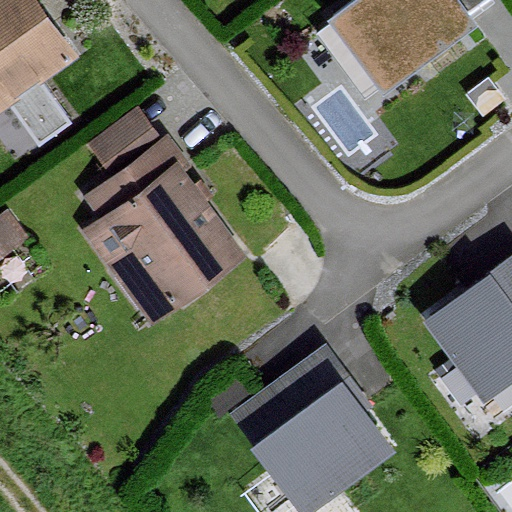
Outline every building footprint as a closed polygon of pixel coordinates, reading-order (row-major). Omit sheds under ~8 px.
[(69,60),(25,0),(0,0),(0,111),(29,151),(64,127),(34,85),(69,60)] [(462,29),(440,0),(351,0),(322,22),(375,94),(462,29)] [(138,103),(92,138),(110,162),(157,128),(138,103)] [(188,180),(157,140),(76,202),(90,220),(69,236),(143,332),(236,260),(180,187),(188,180)] [(511,326),(511,199),(404,278),(465,361),(511,326)] [(0,258),(20,244),(0,215),(0,258)] [(314,511),(385,457),(301,350),(215,417),(289,511),(314,511)]
